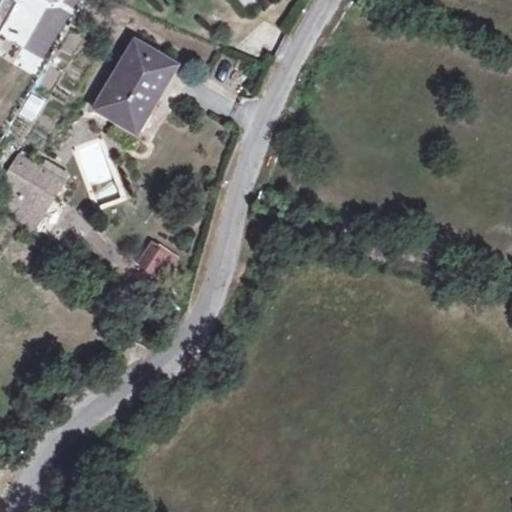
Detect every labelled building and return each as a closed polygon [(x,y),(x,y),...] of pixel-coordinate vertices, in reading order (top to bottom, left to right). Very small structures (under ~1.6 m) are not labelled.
[(0,0),(0,43),(24,5),(13,0),(0,0)] [(143,116),(148,119),(179,69),(140,46),(99,110),(134,130),(143,116)] [(36,124),(46,102),(30,95),(20,117),(36,124)] [(140,134),(148,119),(143,116),(134,130),(140,134)] [(42,159),(36,170),(56,182),(62,170),(42,159)] [(20,193),(34,169),(24,163),(9,188),(16,191),(20,193)] [(36,170),(34,169),(20,193),(42,206),(56,182),(36,170)] [(9,210),(20,193),(16,191),(7,207),(9,210)] [(42,206),(20,193),(9,210),(30,228),(42,206)] [(137,268),(164,285),(180,259),(153,242),(137,268)]
